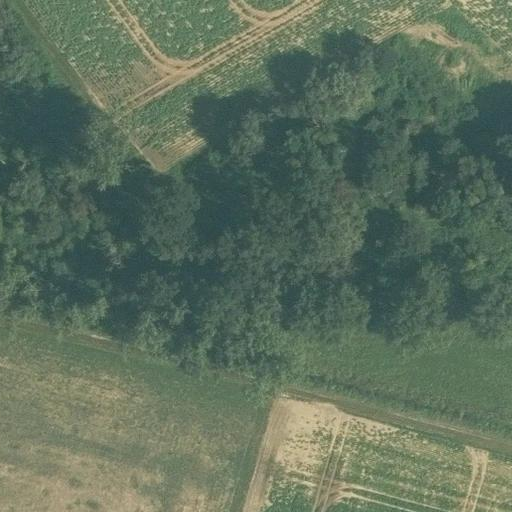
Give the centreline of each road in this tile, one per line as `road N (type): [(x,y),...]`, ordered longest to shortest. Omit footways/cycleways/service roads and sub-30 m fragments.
road 1 (track): [(28,0),(149,179),(397,223),(511,222)]
road 2 (track): [(0,331),(30,330),(511,457)]
